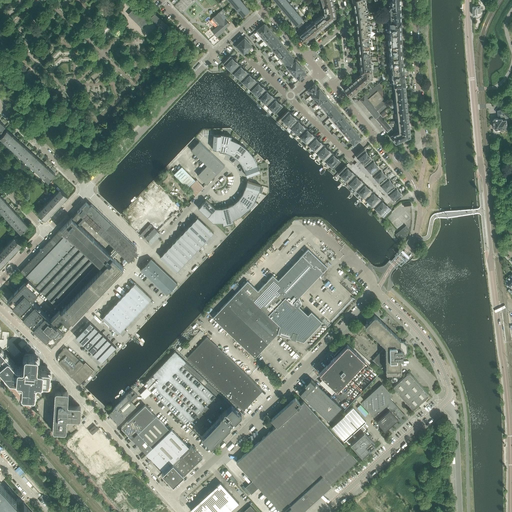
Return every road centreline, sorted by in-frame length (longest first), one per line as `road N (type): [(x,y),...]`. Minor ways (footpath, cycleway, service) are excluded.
road 1 (unclassified): [(169,499),(376,289)]
road 2 (unclassified): [(510,511),(496,307)]
road 3 (residential): [(85,191),(215,54)]
road 4 (unclassified): [(169,499),(47,355)]
road 5 (unclassified): [(321,511),(451,396)]
road 6 (residential): [(397,157),(424,140),(413,0)]
road 7 (residential): [(481,170),(467,0)]
road 8 (secondary): [(107,511),(0,386)]
road 9 (unclassified): [(47,355),(148,250)]
road 10 (unclassified): [(496,307),(481,170)]
road 11 (secondary): [(0,407),(90,511)]
road 12 (unclassified): [(451,396),(434,351),(376,289)]
